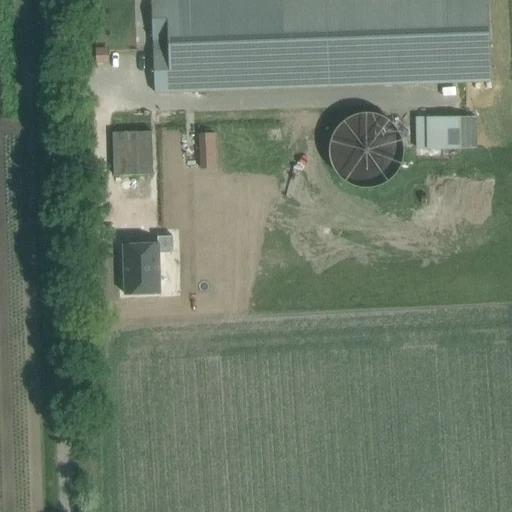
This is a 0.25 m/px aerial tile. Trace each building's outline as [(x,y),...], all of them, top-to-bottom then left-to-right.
[(487,0),(151,0),(155,93),(490,80),(487,0)] [(318,165),(381,193),(407,133),(344,105),(318,165)] [(416,118),(417,150),(460,149),(460,117),(416,118)] [(214,135),(200,135),(201,153),(215,152),(214,135)] [(125,297),(161,296),(160,263),(174,262),(174,247),(160,248),(160,246),(124,247),(125,297)]
